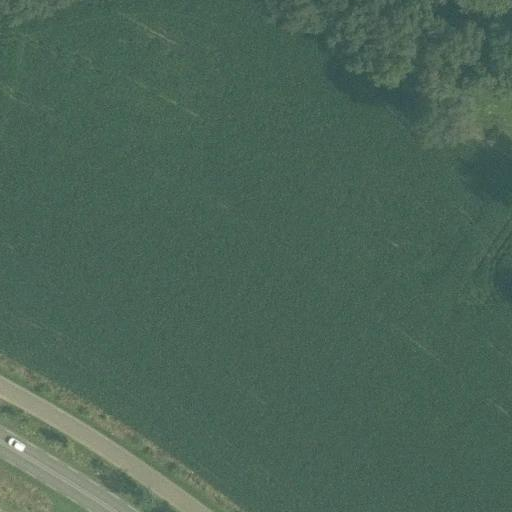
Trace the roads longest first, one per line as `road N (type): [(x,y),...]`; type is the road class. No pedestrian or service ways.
road 1 (unclassified): [(194,511),(0,387)]
road 2 (primary): [(111,511),(0,441)]
